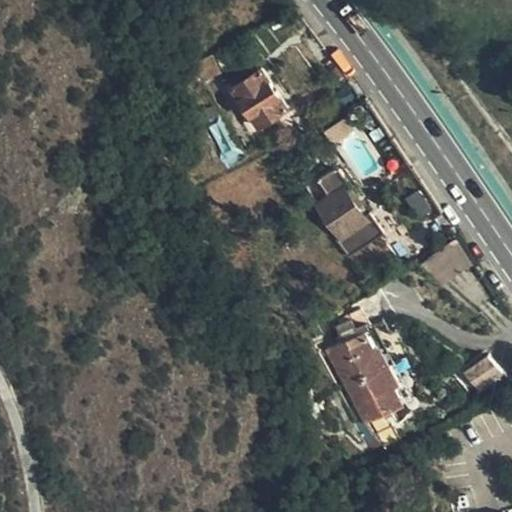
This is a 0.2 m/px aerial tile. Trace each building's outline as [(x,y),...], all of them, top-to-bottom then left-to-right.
[(210,58),(197,65),(204,79),(218,72),(210,58)] [(263,67),(234,87),(260,124),(289,105),(263,67)] [(355,185),(342,166),(336,166),(323,175),(335,193),(323,201),(320,204),(341,235),(337,238),(349,256),(386,231),(372,210),(367,214),(349,189),(355,185)] [(316,207),(320,204),(323,201),(316,191),(308,196),(316,207)] [(437,216),(406,235),(420,256),(438,243),(434,237),(446,229),(437,216)] [(470,263),(455,242),(423,266),(441,284),(470,263)] [(347,337),(327,347),(367,422),(407,400),(398,383),(402,381),(362,307),(338,320),(347,337)] [(468,370),(481,384),(503,369),(489,354),(468,370)]
